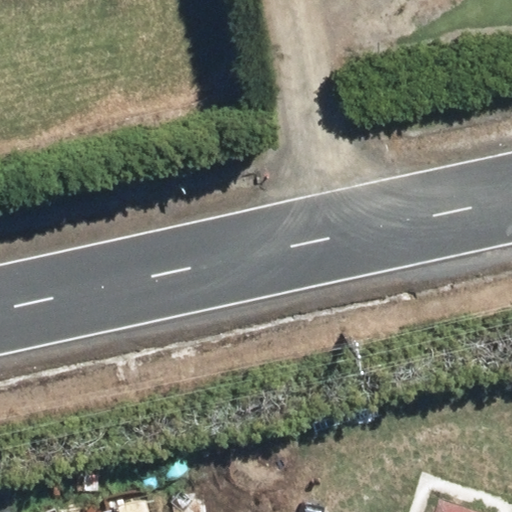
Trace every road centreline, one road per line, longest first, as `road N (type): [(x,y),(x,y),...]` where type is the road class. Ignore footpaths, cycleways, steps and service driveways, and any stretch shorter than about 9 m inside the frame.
road 1 (unclassified): [(0,322),(511,209)]
road 2 (unknown): [(331,249),(280,0)]
